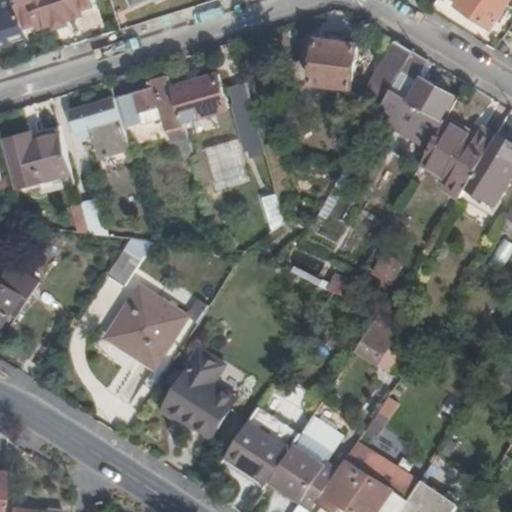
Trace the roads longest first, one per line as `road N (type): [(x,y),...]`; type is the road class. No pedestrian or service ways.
road 1 (residential): [(0,88),(275,0)]
road 2 (residential): [(373,0),(511,82)]
